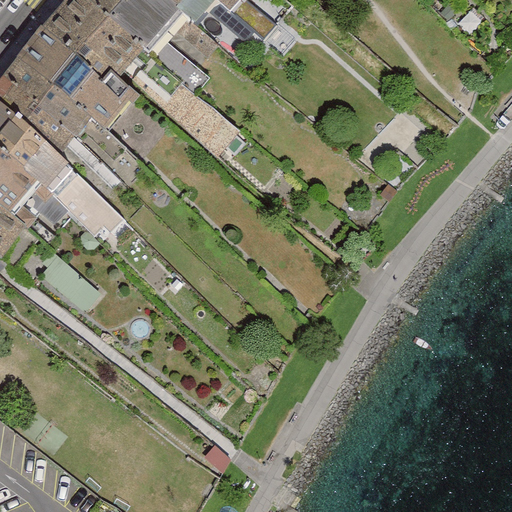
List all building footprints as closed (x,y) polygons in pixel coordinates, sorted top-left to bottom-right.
[(220,165),(241,137),(201,100),(215,81),(167,43),(159,52),(89,0),(77,0),(50,28),(146,96),(220,165)] [(167,43),(189,8),(177,0),(89,0),(159,52),(167,43)] [(177,0),(189,8),(199,0),(215,0),(274,45),(306,0),(177,0)] [(117,138),(146,96),(50,28),(22,63),(93,122),(117,138)] [(0,97),(73,155),(93,122),(22,63),(0,95),(0,97)] [(104,248),(129,225),(76,177),(82,167),(73,155),(0,97),(0,141),(51,184),(104,248)] [(0,141),(0,202),(21,220),(51,184),(0,141)] [(21,220),(0,202),(0,248),(3,251),(9,261),(36,224),(21,220)] [(92,308),(104,288),(55,260),(44,279),(92,308)]
